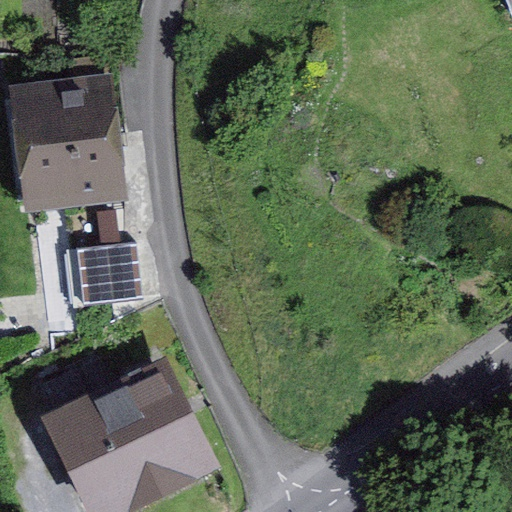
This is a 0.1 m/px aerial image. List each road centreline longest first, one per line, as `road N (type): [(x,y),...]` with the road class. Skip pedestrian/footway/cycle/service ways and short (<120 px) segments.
road 1 (residential): [(162,0),(152,101),(185,296),(221,387),(294,511)]
road 2 (residential): [(318,511),(511,364)]
